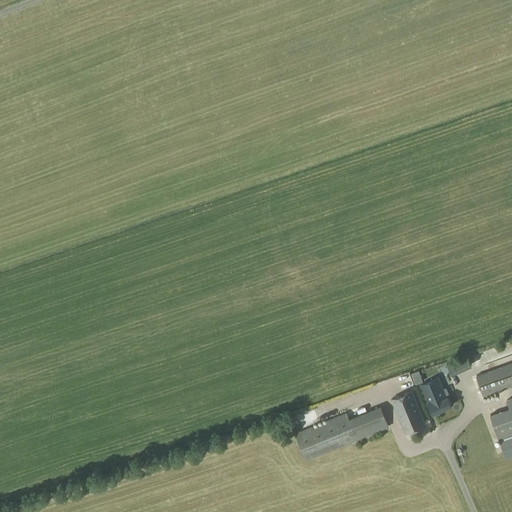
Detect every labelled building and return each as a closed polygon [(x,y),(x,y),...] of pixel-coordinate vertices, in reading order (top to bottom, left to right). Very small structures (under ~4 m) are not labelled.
[(466,354),(446,363),(451,375),(472,366),(466,354)] [(511,363),(476,377),(483,396),(511,385),(511,363)] [(438,378),(419,387),(432,414),(451,406),(447,397),(449,396),(445,389),(443,390),(438,378)] [(411,392),(391,400),(404,433),(425,425),(411,392)] [(507,407),(511,422),(511,436),(497,441),(504,460),(511,457),(511,397),(504,400),(507,407)] [(491,400),(491,399),(483,400),(485,413),(503,412),(501,399),(491,400)] [(346,414),(295,434),(306,461),(388,427),(379,407),(360,415),(358,410),(347,414),(349,419),(348,420),(346,414)] [(291,417),(280,422),(284,432),(295,427),(291,417)]
